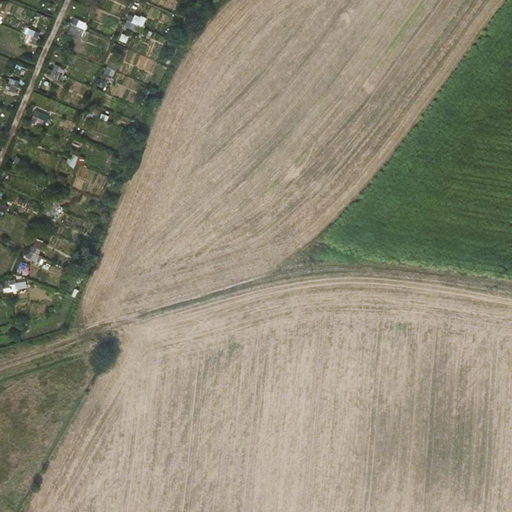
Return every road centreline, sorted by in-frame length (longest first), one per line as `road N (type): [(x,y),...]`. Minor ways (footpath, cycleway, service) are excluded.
road 1 (track): [(0,365),(285,272),(359,266),(511,288)]
road 2 (track): [(65,0),(0,155)]
